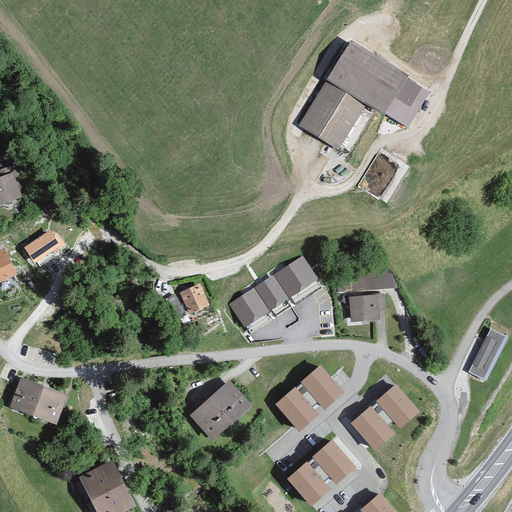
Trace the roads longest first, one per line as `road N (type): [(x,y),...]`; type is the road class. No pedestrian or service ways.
road 1 (track): [(5,353),(93,235),(120,241),(165,270),(228,268),(253,257),(304,193),(348,185),(379,143),(419,130),(486,0)]
road 2 (residential): [(448,511),(431,478),(447,403),(432,380),(379,350),(339,344),(92,370)]
road 3 (residential): [(157,511),(105,415),(92,370)]
